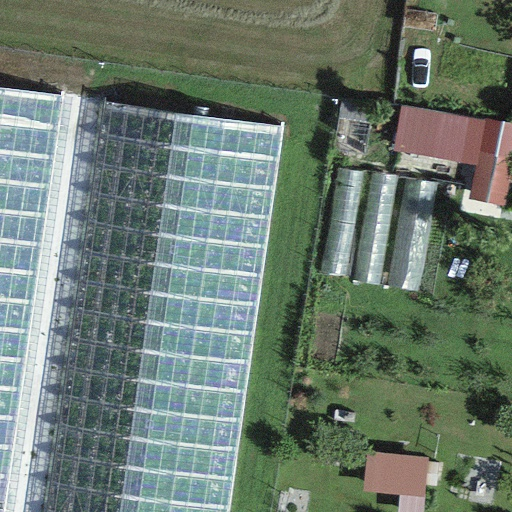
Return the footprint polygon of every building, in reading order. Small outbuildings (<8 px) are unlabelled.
[(0,487),(56,92),(0,83),(0,487)] [(225,511),(280,125),(101,99),(42,511),(225,511)] [(511,214),(511,130),(487,127),(476,210),(511,214)] [(432,286),(436,187),(381,185),(376,284),(432,286)] [(407,511),(433,511),(439,469),(376,461),(370,507),(407,511)]
